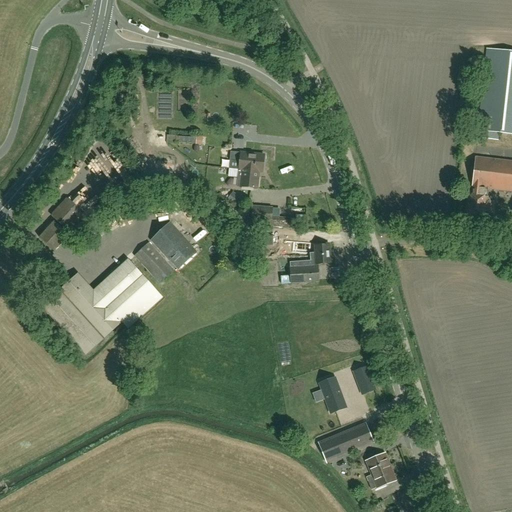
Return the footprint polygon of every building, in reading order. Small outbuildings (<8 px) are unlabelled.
[(498,140),(499,133),(511,134),(511,52),(487,50),(477,138),(498,140)] [(196,138),(167,137),(167,143),(176,144),(176,143),(194,144),(196,144),(202,144),(203,136),(197,136),(196,138)] [(264,156),(241,153),(231,152),(230,161),(240,162),(237,187),(257,189),(259,172),(263,173),(264,156)] [(494,202),(487,201),(488,189),(511,192),(511,161),(475,157),(471,195),(468,195),(466,215),(492,218),(494,202)] [(172,175),(147,178),(148,190),(174,186),(172,175)] [(246,202),(233,193),(228,200),(241,209),(246,202)] [(50,216),(70,234),(86,216),(66,199),(50,216)] [(263,225),(295,228),(295,220),(272,218),(273,209),(253,207),(252,221),(264,222),(263,225)] [(295,220),(295,228),(306,229),(307,218),(296,217),(295,220)] [(54,222),(39,239),(54,252),(69,236),(54,222)] [(179,269),(196,253),(188,244),(189,243),(170,223),(151,242),(169,261),(170,261),(179,269)] [(159,284),(173,271),(149,244),(135,257),(159,284)] [(318,265),(331,264),(330,246),(314,247),(315,253),(310,254),(310,261),(290,263),(290,268),(290,277),(281,277),(281,285),(319,282),(318,265)] [(94,292),(78,274),(42,307),(86,356),(122,323),(128,330),(163,298),(129,261),(94,292)] [(363,395),(375,390),(366,368),(354,372),(357,380),(360,389),(363,395)] [(325,400),(330,413),(346,407),(335,379),(320,385),(322,391),(312,394),(316,404),(325,400)] [(327,463),(373,443),(365,425),(319,444),(327,463)] [(378,488),(396,481),(385,454),(367,462),(378,488)]
